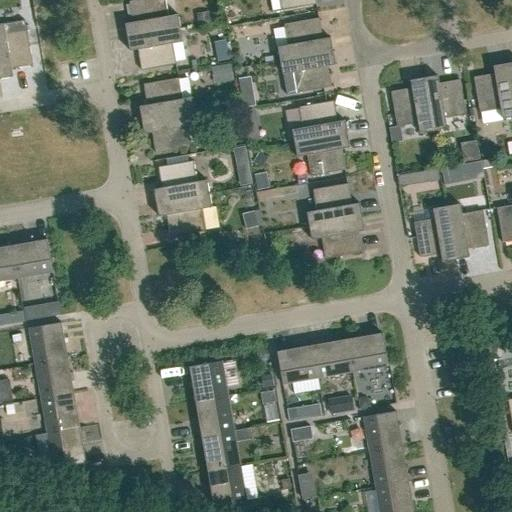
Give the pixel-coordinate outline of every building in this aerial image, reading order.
[(164,0),(138,0),(129,2),(133,23),(125,24),(127,38),(180,28),(178,15),(168,16),(164,0)] [(279,0),(281,11),(316,4),(315,0),(279,0)] [(333,51),(330,38),(323,39),(319,18),(284,24),(287,45),(278,47),(280,61),(333,51)] [(0,79),(13,77),(12,69),(33,66),(26,30),(6,34),(4,24),(0,24),(0,79)] [(137,50),(141,71),(176,64),(173,44),(182,42),(180,28),(127,38),(130,51),(137,50)] [(327,66),(335,65),(333,51),(280,61),(282,74),(292,73),(296,93),(331,87),(327,66)] [(511,95),(506,64),(493,66),(494,74),(473,78),(479,113),(500,109),(502,119),(511,117),(511,95)] [(210,76),(213,89),(225,87),(223,74),(210,76)] [(439,83),(437,76),(424,78),(433,131),(447,129),(445,119),(466,115),(460,80),(439,83)] [(147,105),(139,107),(142,120),(195,111),(192,97),(182,99),(179,78),(144,84),(147,105)] [(418,123),(419,133),(433,131),(424,78),(410,81),(411,88),(391,92),(397,127),(418,123)] [(252,94),(241,96),(243,108),(255,106),(252,94)] [(347,134),(345,120),(337,122),(333,101),(298,107),(302,128),(292,130),(294,143),(347,134)] [(152,133),(156,153),(191,147),(187,126),(197,125),(195,111),(142,120),(144,134),(152,133)] [(253,111),(241,113),(243,124),(255,121),(253,111)] [(294,143),(297,157),(307,155),(311,176),(346,170),(342,149),(350,148),(347,134),(294,143)] [(246,147),(234,149),(240,186),(253,184),(246,147)] [(162,188),(154,189),(156,203),(209,194),(207,180),(197,182),(193,161),(158,167),(162,188)] [(477,165),(460,168),(462,179),(479,176),(477,165)] [(429,171),(431,182),(439,181),(437,169),(429,171)] [(267,172),(255,174),(258,191),(270,188),(267,172)] [(362,217),(359,203),(352,205),(348,184),(313,190),(316,211),(307,212),(309,226),(362,217)] [(156,203),(159,217),(166,215),(170,236),(205,230),(202,209),(212,208),(209,194),(156,203)] [(462,214),(460,204),(446,207),(456,259),(469,257),(468,249),(489,246),(483,211),(462,214)] [(511,241),(511,205),(496,208),(502,243),(511,241)] [(441,254),(442,262),(456,259),(446,207),(433,209),(434,219),(414,223),(420,258),(441,254)] [(309,226),(311,240),(321,238),(325,259),(360,253),(356,232),(364,231),(362,217),(309,226)] [(53,272),(47,239),(11,246),(17,278),(53,272)] [(0,247),(0,281),(17,278),(11,246),(0,247)] [(35,292),(45,291),(45,276),(34,277),(35,292)] [(67,358),(61,323),(29,328),(35,364),(67,358)] [(388,366),(382,333),(347,339),(352,372),(388,366)] [(312,345),(318,378),(352,372),(347,339),(312,345)] [(277,352),(282,384),(318,378),(312,345),(277,352)] [(23,357),(5,362),(8,373),(26,368),(23,357)] [(41,398),(74,393),(67,358),(35,364),(41,398)] [(228,397),(221,361),(189,367),(195,402),(228,397)] [(252,365),(253,408),(270,408),(268,364),(252,365)] [(80,427),(74,393),(41,398),(47,433),(80,427)] [(234,431),(228,397),(195,402),(201,437),(234,431)] [(335,403),(328,404),(330,414),(337,412),(335,403)] [(319,404),(307,406),(309,418),(321,416),(319,404)] [(396,411),(363,417),(369,452),(402,447),(396,411)] [(310,426),(290,430),(293,442),(313,439),(310,426)] [(53,468),(86,463),(80,427),(47,433),(53,468)] [(240,466),(234,431),(201,437),(207,471),(240,466)] [(408,481),(402,447),(369,452),(376,487),(408,481)] [(214,507),(246,501),(240,466),(207,471),(214,507)] [(413,511),(408,481),(376,487),(379,511),(413,511)]
